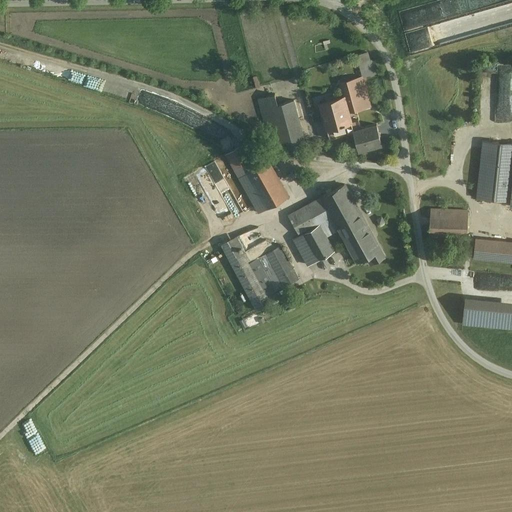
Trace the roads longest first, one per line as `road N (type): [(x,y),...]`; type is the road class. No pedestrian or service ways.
road 1 (unclassified): [(315,0),(338,2),(365,25),(393,75),(423,273),(437,307),(463,343),(511,370)]
road 2 (track): [(269,208),(186,257),(0,437)]
road 3 (track): [(0,44),(157,90),(270,150)]
road 4 (track): [(278,0),(322,159)]
